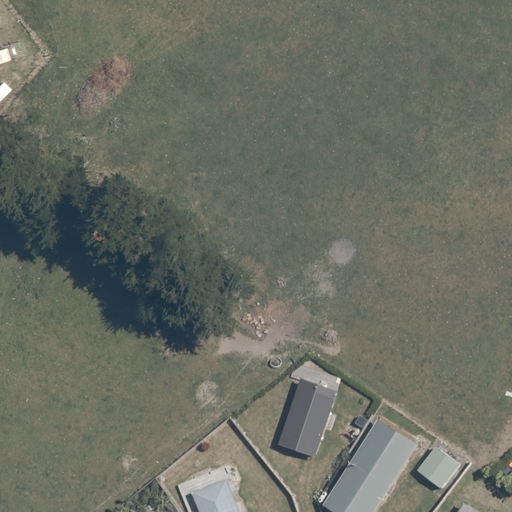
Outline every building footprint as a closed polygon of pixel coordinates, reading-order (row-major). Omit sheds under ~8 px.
[(336,391),(301,380),(279,444),(315,456),(336,391)] [(374,511),(418,443),(377,418),(323,504),(335,511),(374,511)] [(435,443),(403,486),(414,494),(427,477),(441,487),(460,461),(435,443)] [(240,511),(227,479),(193,493),(200,511),(240,511)] [(480,511),(462,502),(456,511),(480,511)]
